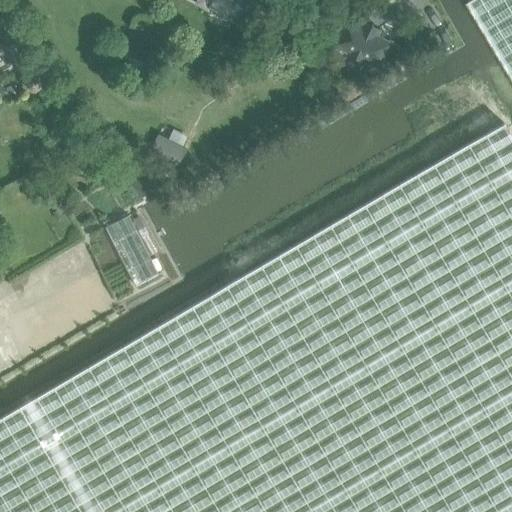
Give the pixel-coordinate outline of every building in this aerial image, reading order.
[(209,0),(206,7),(218,13),(217,15),(228,20),(229,18),(238,23),(249,0),(209,0)] [(511,0),(473,0),(469,3),(511,75),(511,0)] [(316,3),(309,7),(316,18),(323,14),(319,8),(319,7),(316,3)] [(378,35),(362,27),(361,29),(345,21),(333,46),(379,69),(392,44),(376,37),(378,35)] [(22,41),(5,49),(16,70),(33,62),(22,41)] [(16,407),(0,416),(0,511),(511,511),(511,139),(502,123),(228,283),(197,302),(16,407)] [(150,150),(178,164),(186,148),(182,145),(186,137),(172,129),(168,138),(158,134),(150,150)] [(127,216),(104,228),(134,286),(157,274),(127,216)] [(139,216),(132,220),(138,231),(144,227),(139,216)]
